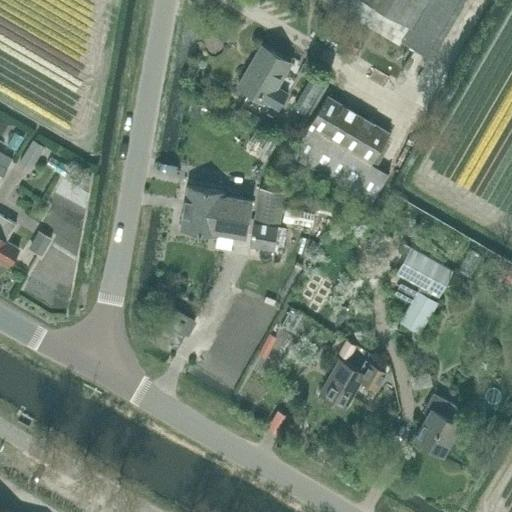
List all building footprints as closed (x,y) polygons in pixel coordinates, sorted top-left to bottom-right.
[(367,0),(409,24),(400,39),(432,57),(465,0),(367,0)] [(269,103),(293,62),(261,44),(237,84),(269,103)] [(390,130),(328,93),(291,155),(371,201),(390,171),(377,163),(393,137),(388,133),(390,130)] [(193,102),(191,114),(200,115),(202,104),(193,102)] [(45,146),(33,138),(20,160),(31,168),(45,146)] [(0,181),(13,159),(0,151),(0,181)] [(187,184),(179,227),(219,234),(219,230),(245,235),(251,198),(226,194),(226,190),(187,184)] [(259,188),(255,214),(281,219),(286,192),(259,188)] [(284,206),(282,220),(292,221),(294,208),(284,206)] [(16,223),(0,213),(0,257),(10,263),(20,248),(6,239),(16,223)] [(280,251),(285,227),(279,226),(279,222),(255,218),(250,246),(280,251)] [(49,246),(64,251),(71,232),(56,226),(49,246)] [(46,243),(35,237),(28,250),(38,255),(46,243)] [(438,301),(430,296),(432,293),(438,296),(453,270),(410,246),(395,274),(420,287),(399,321),(419,333),(438,301)] [(511,269),(502,268),(499,280),(511,282),(511,269)] [(310,327),(321,314),(310,305),(299,319),(310,327)] [(194,319),(176,308),(169,321),(188,331),(194,319)] [(346,339),(338,353),(348,358),(356,344),(346,339)] [(413,352),(412,359),(415,364),(421,366),(427,363),(428,356),(425,351),(419,349),(413,352)] [(362,378),(363,378),(377,386),(386,370),(366,358),(360,368),(340,357),(319,393),(344,408),(362,378)] [(457,404),(440,394),(433,391),(422,410),(428,413),(424,420),(415,436),(442,452),(460,421),(451,415),(457,404)]
